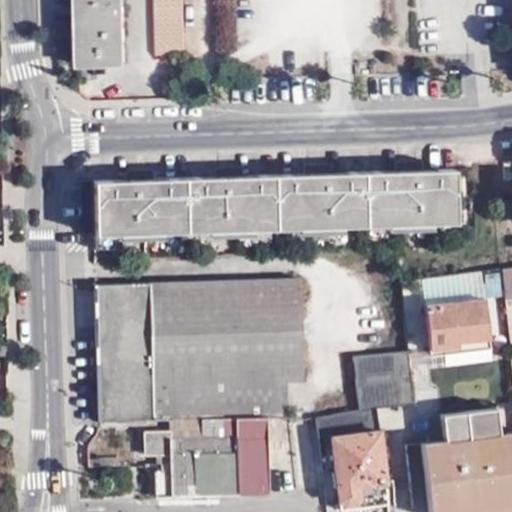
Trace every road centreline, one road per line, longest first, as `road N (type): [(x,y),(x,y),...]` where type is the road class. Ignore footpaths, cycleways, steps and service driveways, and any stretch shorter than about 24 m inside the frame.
road 1 (unclassified): [(40,144),(511,120)]
road 2 (tertiary): [(44,511),(40,144)]
road 3 (unknown): [(249,511),(47,488)]
road 4 (tertiary): [(40,144),(20,0)]
road 5 (unknown): [(331,129),(326,0)]
